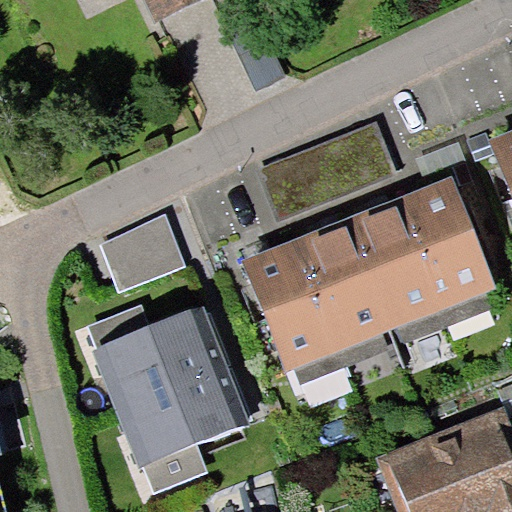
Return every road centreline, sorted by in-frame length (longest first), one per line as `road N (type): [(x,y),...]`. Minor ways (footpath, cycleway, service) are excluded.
road 1 (residential): [(19,242),(511,5)]
road 2 (residential): [(81,511),(19,242)]
